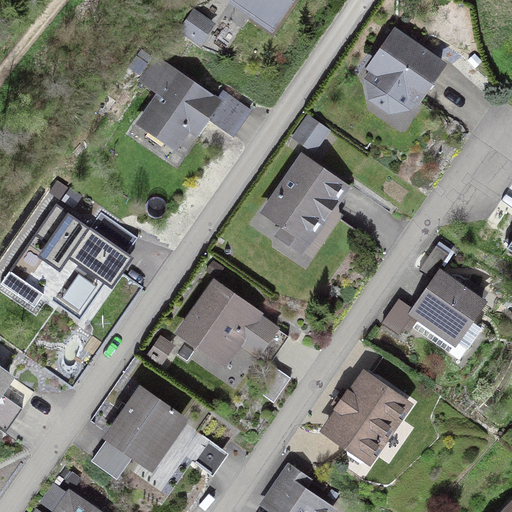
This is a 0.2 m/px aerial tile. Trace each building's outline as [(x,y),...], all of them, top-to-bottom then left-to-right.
[(270,24),(286,0),(237,0),(270,24)] [(194,13),(182,30),(199,41),(211,25),(194,13)] [(404,108),(412,96),(417,99),(441,65),(395,34),(372,68),(376,71),(368,84),(371,99),(388,111),(404,108)] [(155,60),(141,80),(154,89),(168,69),(155,60)] [(216,103),(175,74),(141,123),(174,146),(188,126),(197,132),(216,103)] [(307,121),(296,138),(312,149),(324,133),(307,121)] [(329,199),(339,185),(303,158),(265,212),(286,226),(279,236),(300,250),(308,238),(307,231),(320,213),(324,216),(333,202),(329,199)] [(77,265),(52,301),(79,321),(105,284),(111,288),(133,257),(127,253),(137,238),(100,212),(90,227),(56,204),(34,235),(47,243),(38,256),(59,271),(68,258),(77,265)] [(448,254),(436,246),(419,271),(431,279),(448,254)] [(9,271),(0,284),(34,308),(43,294),(9,271)] [(441,274),(413,313),(466,349),(481,328),(469,320),(481,302),(441,274)] [(269,364),(288,337),(215,285),(182,332),(215,355),(229,335),(240,333),(235,340),(269,364)] [(0,429),(5,433),(22,409),(0,393),(0,387),(9,375),(0,368),(0,429)] [(290,378),(278,369),(261,394),(273,403),(290,378)] [(406,404),(365,375),(326,431),(349,446),(347,450),(347,454),(360,463),(364,463),(368,459),(406,404)] [(164,443),(206,472),(223,449),(141,391),(109,436),(149,464),(164,443)] [(278,511),(277,511),(326,511),(329,508),(301,489),(308,479),(289,466),(265,501),(278,511)] [(95,511),(70,494),(57,511),(95,511)] [(511,511),(511,503),(503,511),(511,511)]
